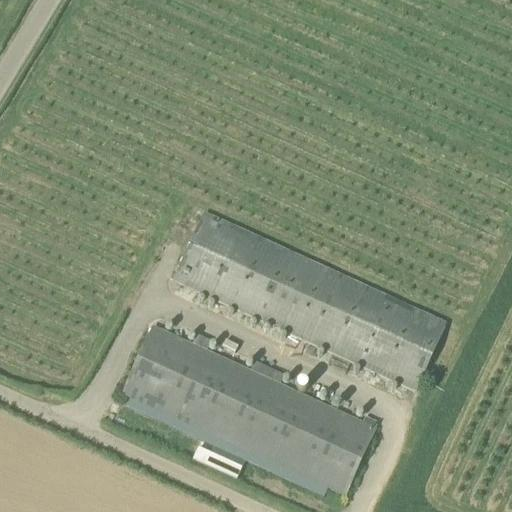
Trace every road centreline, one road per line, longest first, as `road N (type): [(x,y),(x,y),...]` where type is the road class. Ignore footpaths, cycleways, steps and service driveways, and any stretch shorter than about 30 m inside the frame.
road 1 (unclassified): [(357,511),(511,196)]
road 2 (unclassified): [(261,511),(0,395)]
